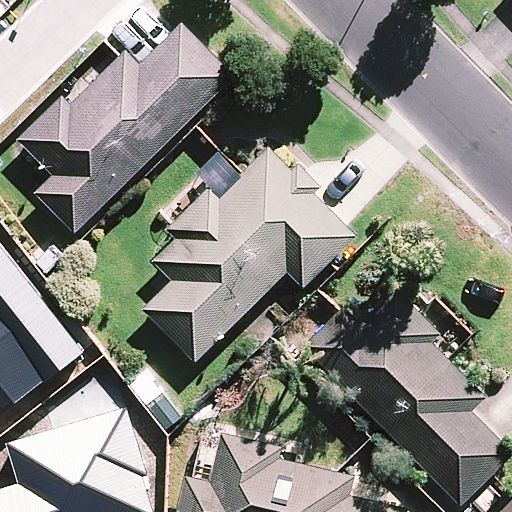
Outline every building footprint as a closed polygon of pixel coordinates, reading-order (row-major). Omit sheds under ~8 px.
[(34,195),(74,235),(234,77),(183,25),(140,67),(125,52),(120,57),(70,106),(62,97),(17,141),(52,177),(34,195)] [(147,305),(198,356),(289,267),(306,283),(332,257),(360,230),(273,142),(246,168),(222,192),(212,182),(169,224),(180,234),(156,257),(176,276),(147,305)] [(307,341),(464,501),(511,454),(511,443),(475,406),(490,393),(451,353),(436,337),(445,329),(400,283),(363,319),(346,302),(344,305),(307,341)] [(186,414),(147,368),(128,384),(167,430),(186,414)] [(190,470),(180,511),(410,511),(412,504),(353,490),(358,471),(283,454),(286,441),(226,428),(215,476),(190,470)]
